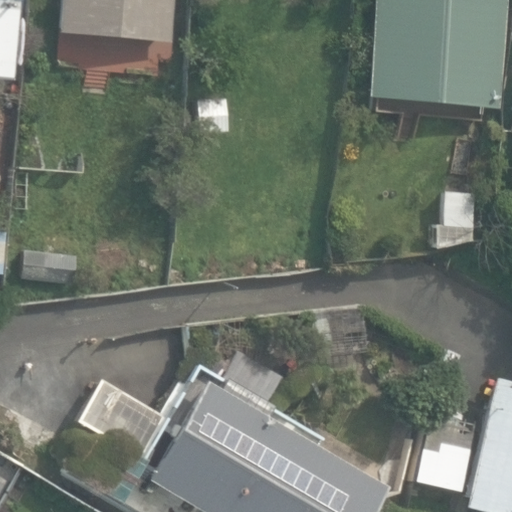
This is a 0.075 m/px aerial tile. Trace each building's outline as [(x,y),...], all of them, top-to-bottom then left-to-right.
[(0,0),(0,79),(8,80),(16,1),(12,0),(0,0)] [(52,0),(49,34),(162,45),(166,0),(52,0)] [(492,107),(502,0),(365,0),(358,99),(492,107)] [(219,99),(189,101),(192,135),(221,133),(219,99)] [(437,191),(434,229),(468,232),(470,193),(437,191)] [(69,257),(18,251),(15,280),(66,286),(69,257)] [(361,307),(306,313),(310,359),(365,354),(361,307)] [(182,327),(159,330),(162,355),(186,352),(182,327)] [(131,511),(351,511),(370,480),(302,440),(307,433),(186,361),(132,454),(93,432),(77,435),(65,443),(53,465),(131,511)] [(69,414),(132,450),(155,409),(92,374),(69,414)] [(511,511),(511,382),(488,376),(475,423),(426,410),(407,481),(452,492),(448,506),(471,511),(511,511)]
